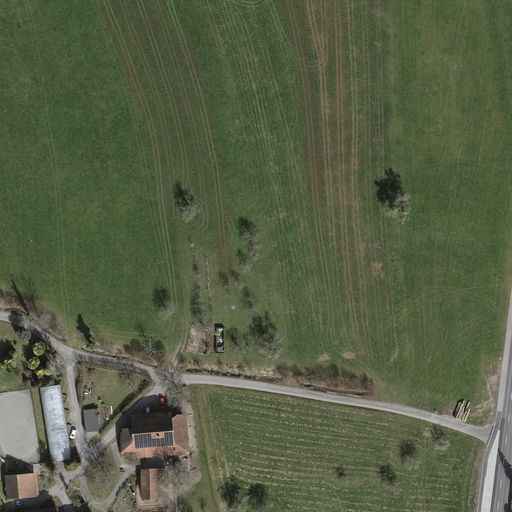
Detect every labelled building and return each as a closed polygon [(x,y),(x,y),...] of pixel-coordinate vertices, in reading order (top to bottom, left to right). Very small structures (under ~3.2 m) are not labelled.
[(61,387),(40,390),(52,464),(72,461),(61,387)] [(97,409),(83,410),(86,433),(100,432),(97,409)] [(188,454),(185,416),(131,420),(132,433),(121,434),(122,458),(133,458),(133,459),(188,454)] [(169,469),(141,470),(142,501),(170,500),(169,469)] [(38,473),(5,477),(8,501),(38,497),(40,495),(38,473)]
